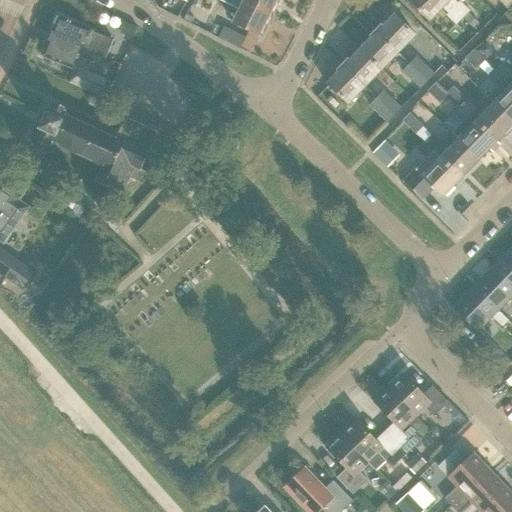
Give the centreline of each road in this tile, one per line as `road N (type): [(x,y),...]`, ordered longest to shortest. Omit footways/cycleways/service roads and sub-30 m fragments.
road 1 (track): [(178,511),(0,317)]
road 2 (residential): [(402,334),(229,495)]
road 3 (residential): [(430,270),(269,113)]
road 4 (residential): [(269,113),(180,42),(105,0)]
road 5 (residential): [(511,442),(402,334)]
road 6 (residential): [(269,113),(330,0)]
